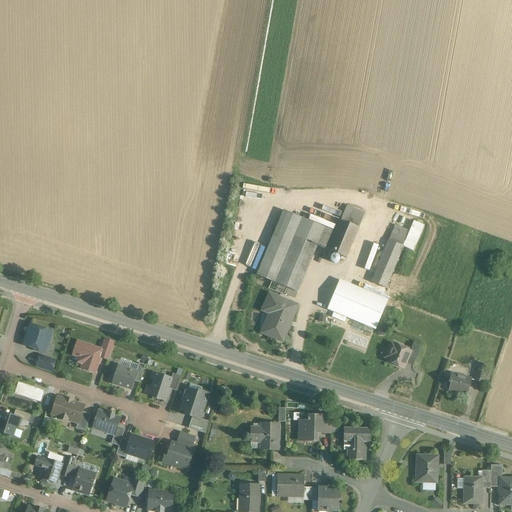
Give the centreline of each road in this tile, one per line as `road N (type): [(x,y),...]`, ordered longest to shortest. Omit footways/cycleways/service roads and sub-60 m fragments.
road 1 (tertiary): [(396,409),(28,291)]
road 2 (residential): [(4,367),(157,420)]
road 3 (tertiary): [(511,445),(396,409)]
